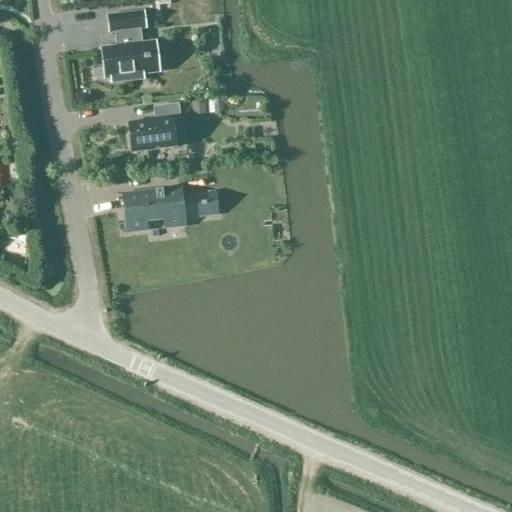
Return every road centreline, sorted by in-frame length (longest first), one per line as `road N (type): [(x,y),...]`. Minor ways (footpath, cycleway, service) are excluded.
road 1 (residential): [(79,339),(87,299),(40,0)]
road 2 (unclassified): [(151,371),(460,511)]
